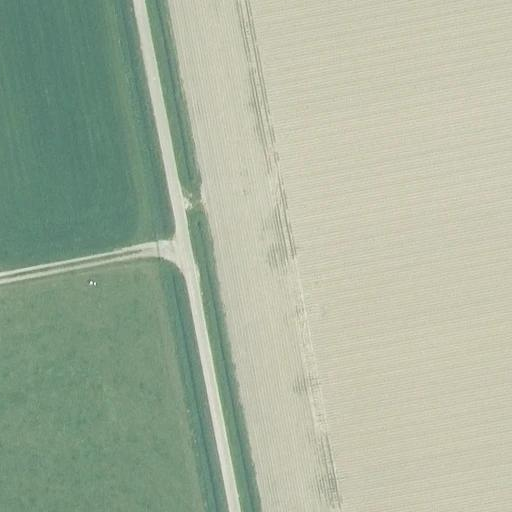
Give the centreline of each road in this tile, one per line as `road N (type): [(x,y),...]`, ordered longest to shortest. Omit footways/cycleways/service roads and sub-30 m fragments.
road 1 (unclassified): [(232,511),(136,0)]
road 2 (track): [(182,246),(0,280)]
